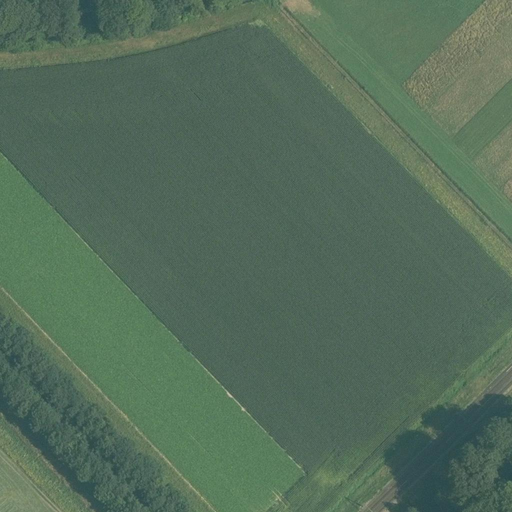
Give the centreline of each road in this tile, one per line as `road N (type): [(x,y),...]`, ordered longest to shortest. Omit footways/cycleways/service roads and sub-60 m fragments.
road 1 (track): [(0,358),(148,511)]
road 2 (track): [(137,0),(0,16)]
